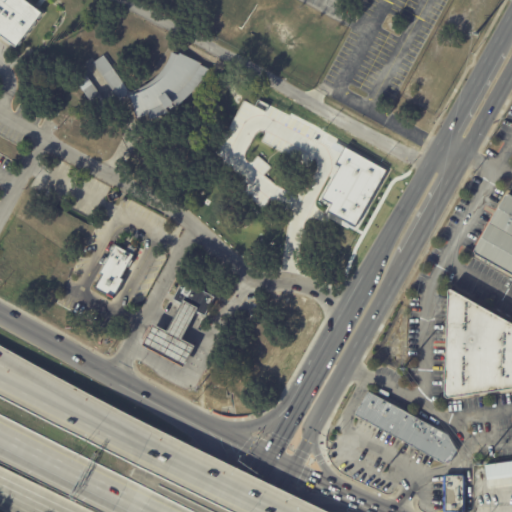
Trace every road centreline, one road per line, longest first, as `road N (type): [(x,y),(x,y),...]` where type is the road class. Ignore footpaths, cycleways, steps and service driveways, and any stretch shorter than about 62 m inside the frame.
road 1 (motorway): [(152,444),(0,356)]
road 2 (motorway): [(152,444),(0,374)]
road 3 (motorway): [(287,511),(152,444)]
road 4 (secondary): [(365,276),(293,404)]
road 5 (secondary): [(288,471),(355,349)]
road 6 (motorway): [(0,432),(124,494)]
road 7 (secondary): [(495,47),(428,164)]
road 8 (secondary): [(428,164),(365,276)]
